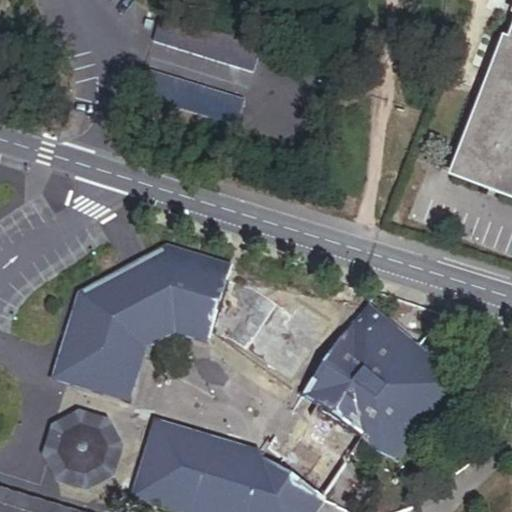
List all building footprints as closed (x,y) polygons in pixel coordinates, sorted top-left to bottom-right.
[(262,48),(161,17),(153,44),(253,76),(262,48)] [(511,33),(456,178),(505,197),(508,190),(511,191),(511,33)] [(245,104),(145,73),(137,99),(237,130),(245,104)] [(270,105),(259,135),(293,147),(304,117),(270,105)] [(78,295),(52,384),(130,409),(147,357),(177,340),(226,354),(295,402),(258,456),(156,424),(131,504),(155,511),(319,511),(342,479),(363,447),(394,469),(464,387),(369,304),(354,322),(303,289),(168,247),(78,295)] [(427,340),(417,351),(439,370),(448,359),(427,340)] [(102,428),(81,421),(57,434),(51,456),(51,458),(61,479),(63,481),(84,487),(86,487),(108,475),(115,453),(115,451),(103,429),(102,428)] [(66,511),(0,491),(0,511),(66,511)]
